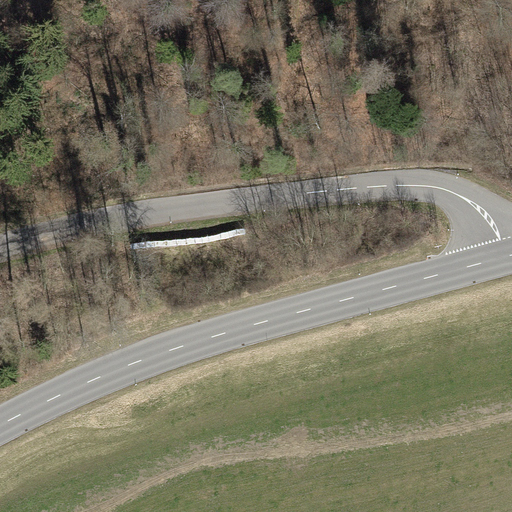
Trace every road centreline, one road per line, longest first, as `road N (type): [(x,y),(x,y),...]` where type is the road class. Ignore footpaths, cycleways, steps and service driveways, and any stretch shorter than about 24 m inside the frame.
road 1 (tertiary): [(0,246),(98,218),(227,198),(412,187),(477,205),(508,263)]
road 2 (tertiary): [(0,436),(97,387),(241,335),(508,263)]
